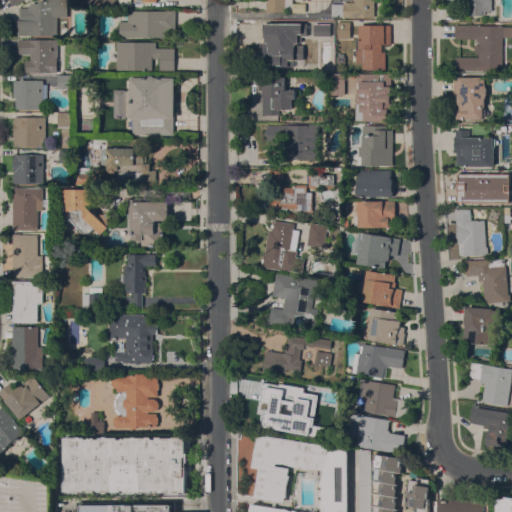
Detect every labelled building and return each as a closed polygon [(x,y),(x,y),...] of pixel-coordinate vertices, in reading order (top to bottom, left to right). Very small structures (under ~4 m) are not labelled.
[(57,35),(19,35),(19,27),(18,27),(18,19),(19,19),(19,7),(28,7),(28,5),(31,5),(31,3),(39,3),(39,0),(68,0),(68,17),(57,17),(57,35)] [(266,0),(292,0),(292,3),(306,3),(306,13),(292,12),(292,8),(285,8),(285,12),(266,12),(266,0)] [(375,0),(375,17),(357,17),(344,17),(344,16),(331,16),(331,3),(343,3),(343,2),(354,2),(354,0),(375,0)] [(492,0),(492,11),(483,11),(483,15),(460,15),(460,0),(492,0)] [(166,10),(175,10),(176,29),(167,29),(167,37),(120,37),(119,21),(127,21),(127,11),(166,10)] [(316,24),(316,20),(327,20),(327,24),(332,24),(332,46),(316,46),(316,24)] [(350,38),(338,38),(338,21),(350,21),(350,38)] [(295,70),(272,70),(272,61),(270,61),(270,37),(272,37),(272,25),(295,24),(295,30),(297,30),(297,36),(298,36),(301,38),(301,39),(303,39),(303,55),(297,55),(297,56),(295,56),(295,70)] [(480,24),(480,26),(503,26),(503,55),(511,55),(511,70),(503,70),(503,71),(478,71),(478,70),(455,70),(455,57),(478,57),(478,54),(475,54),(475,45),(478,45),(478,38),(455,38),(455,24),(480,24)] [(383,25),(391,25),(391,44),(386,44),(386,69),(362,69),(362,62),(357,62),(357,50),(356,50),(356,37),(359,37),(359,25),(383,25)] [(57,73),(25,72),(25,60),(30,60),(30,54),(20,54),(20,53),(17,53),(17,40),(19,40),(19,39),(58,39),(57,73)] [(117,42),(156,42),(156,48),(175,48),(175,70),(160,70),(160,58),(153,58),(153,70),(117,70),(117,42)] [(338,56),(338,53),(343,53),(343,56),(345,56),(345,63),(336,63),(336,56),(338,56)] [(345,95),(329,94),(329,73),(345,73),(345,95)] [(391,73),(391,119),(389,119),(389,120),(356,120),(356,103),(357,103),(357,94),(359,94),(359,88),(361,88),(361,83),(358,83),(358,73),(391,73)] [(72,75),(72,88),(58,88),(58,75),(72,75)] [(113,117),(114,88),(125,89),(125,91),(127,91),(131,87),(131,77),(145,77),(146,75),(154,75),(155,77),(176,77),(175,118),(174,118),(174,135),(133,134),(133,117),(125,117),(113,117)] [(285,89),(296,89),(296,98),(292,98),(292,109),(279,109),(279,115),(263,115),(263,96),(263,76),(285,76),(285,89)] [(485,86),(487,87),(487,94),(486,95),(486,98),(485,98),(485,107),(484,107),(483,119),(456,119),(457,116),(456,116),(456,109),(455,109),(455,102),(458,102),(458,96),(454,96),(454,77),(485,78),(485,86)] [(43,80),(43,84),(47,84),(47,99),(43,99),(43,109),(12,109),(12,97),(13,97),(13,79),(43,80)] [(72,112),(72,126),(58,126),(58,112),(72,112)] [(14,117),(45,117),(45,138),(44,138),(44,146),(14,146),(14,117)] [(320,125),(320,159),(289,159),(289,137),(279,137),(279,142),(267,142),(267,125),(320,125)] [(393,165),(362,165),(362,156),(358,156),(359,146),(362,146),(362,125),(386,125),(386,130),(393,130),(393,165)] [(494,137),(494,139),(496,139),(496,147),(495,147),(494,166),(462,166),(462,165),(456,165),(457,153),(454,153),(455,136),(455,129),(470,129),(470,137),(494,137)] [(107,147),(144,147),(144,162),(151,162),(151,170),(156,170),(157,183),(142,183),(142,180),(117,180),(117,172),(115,175),(113,175),(110,174),(108,173),(108,165),(103,165),(103,163),(103,148),(107,148),(107,147)] [(72,150),(72,162),(60,162),(59,149),(72,150)] [(44,183),(14,182),(14,154),(44,154),(44,183)] [(346,154),(346,164),(334,164),(334,154),(346,154)] [(78,173),(78,167),(92,167),(92,173),(97,173),(96,183),(76,183),(76,173),(78,173)] [(392,169),(392,196),(358,196),(358,193),(356,193),(356,189),(358,189),(358,185),(357,184),(357,182),(357,181),(358,170),(392,169)] [(312,212),(296,212),(296,208),(268,208),(268,193),(278,193),(278,183),(269,183),(269,171),(282,171),(282,184),(306,184),(306,191),(312,191),(312,212)] [(460,202),(460,190),(456,189),(456,172),(506,172),(505,202),(460,202)] [(322,173),(322,174),(333,174),(333,186),(308,187),(308,182),(306,182),(306,174),(308,174),(308,173),(322,173)] [(13,186),(18,187),(43,187),(43,200),(51,200),(51,206),(43,206),(43,210),(38,210),(38,229),(15,229),(15,231),(13,230),(13,186)] [(63,188),(90,188),(90,196),(91,196),(91,199),(91,208),(108,208),(108,227),(101,234),(95,228),(91,232),(85,232),(72,220),(64,220),(63,188)] [(168,201),(168,202),(169,202),(169,209),(168,209),(168,211),(169,211),(169,218),(168,218),(168,220),(156,220),(156,222),(164,222),(164,231),(162,231),(162,233),(163,233),(163,242),(161,242),(161,245),(142,245),(142,239),(132,239),(132,232),(130,232),(130,206),(132,206),(131,201),(168,201)] [(395,201),(395,220),(392,220),(392,227),(358,226),(358,211),(357,210),(357,205),(358,204),(358,201),(395,201)] [(486,246),(488,246),(488,253),(463,255),(462,244),(457,244),(455,213),(471,212),(471,220),(485,219),(486,246)] [(335,214),(337,221),(331,222),(329,215),(335,214)] [(293,229),(299,230),(295,251),(296,251),(295,256),(303,258),(301,272),(261,266),(262,263),(261,262),(261,261),(261,260),(261,259),(262,258),(262,257),(263,254),(264,254),(268,230),(271,230),(271,228),(270,227),(270,225),(271,224),(272,223),(273,220),(294,223),(293,229)] [(310,223),(327,225),(324,240),(328,241),(327,248),(306,245),(310,223)] [(360,231),(400,238),(397,256),(390,255),(389,260),(387,260),(385,268),(357,263),(360,239),(359,239),(360,232),(360,231)] [(43,276),(13,276),(14,233),(21,233),(21,234),(38,234),(38,255),(43,255),(43,276)] [(156,254),(156,265),(145,265),(145,275),(147,275),(147,282),(146,282),(146,283),(145,283),(145,285),(146,285),(146,293),(143,293),(143,305),(133,305),(133,292),(126,292),(126,283),(120,283),(121,273),(126,273),(124,272),(124,267),(125,266),(125,263),(128,263),(129,253),(156,254)] [(508,294),(510,294),(511,301),(485,303),(484,298),(482,298),(481,284),(483,284),(483,280),(479,280),(478,275),(467,275),(465,260),(471,259),(471,260),(489,259),(489,260),(505,258),(505,265),(506,265),(508,294)] [(396,275),(394,281),(396,282),(395,287),(403,289),(400,307),(364,301),(365,294),(363,293),(367,270),(396,275)] [(325,280),(320,309),(318,309),(315,329),(290,325),(290,326),(269,322),(271,306),(283,308),(285,297),(272,295),(276,272),(325,280)] [(13,280),(43,280),(43,303),(38,303),(38,322),(13,322),(13,280)] [(102,306),(82,306),(82,293),(89,293),(90,286),(102,287),(102,306)] [(463,341),(464,322),(463,322),(464,307),(467,308),(467,306),(493,308),(493,309),(501,309),(500,323),(492,323),(492,325),(491,325),(489,343),(463,341)] [(400,312),(398,319),(402,320),(401,324),(406,325),(404,333),(405,333),(403,344),(395,343),(395,344),(369,338),(370,331),(367,331),(372,307),(400,312)] [(153,353),(154,354),(154,358),(153,360),(153,362),(141,362),(140,364),(136,364),(135,363),(129,363),(129,362),(122,362),(122,361),(115,361),(115,351),(126,352),(126,338),(109,337),(109,313),(145,314),(145,316),(152,316),(152,322),(158,322),(158,333),(153,333),(153,353)] [(13,326),(38,326),(38,346),(43,346),(43,368),(13,368),(13,326)] [(331,339),(330,348),(315,345),(315,346),(305,345),(304,349),(301,348),(300,358),(302,359),(301,371),(287,368),(286,371),(276,369),(275,373),(262,371),(266,349),(286,353),(289,334),(304,337),(305,335),(331,339)] [(387,347),(387,346),(406,349),(403,368),(389,365),(389,366),(387,366),(385,378),(382,377),(381,379),(369,377),(369,375),(352,372),(355,353),(359,354),(359,353),(360,353),(361,345),(363,345),(363,343),(387,347)] [(332,352),(330,366),(314,363),(317,350),(332,352)] [(105,357),(104,371),(85,371),(85,357),(105,357)] [(511,374),(507,405),(482,401),(485,383),(480,382),(480,378),(470,376),(472,364),(483,365),(483,363),(511,367),(511,374)] [(136,375),(136,373),(148,373),(148,374),(158,374),(158,382),(159,382),(159,389),(158,389),(158,396),(148,396),(148,398),(154,398),(157,400),(158,402),(159,405),(158,408),(157,410),(154,411),(148,411),(148,413),(157,413),(157,416),(158,416),(158,423),(157,423),(157,426),(138,426),(137,428),(130,428),(130,427),(125,427),(125,426),(119,426),(119,427),(116,427),(113,424),(113,418),(116,415),(122,415),(116,407),(116,399),(122,391),(117,391),(117,387),(115,388),(111,384),(111,378),(115,375),(136,375)] [(20,419),(6,402),(0,394),(0,390),(11,382),(16,389),(34,375),(50,395),(20,419)] [(365,378),(395,384),(393,396),(411,400),(407,418),(388,415),(388,414),(364,410),(366,399),(362,399),(365,381),(365,378)] [(275,379),(290,381),(288,395),(293,396),(293,395),(299,396),(298,406),(293,405),(291,419),(298,420),(298,421),(308,423),(306,434),(269,429),(271,415),(270,415),(270,411),(267,410),(267,407),(267,403),(268,402),(268,399),(272,399),(275,379)] [(511,410),(511,439),(509,439),(508,449),(485,445),(486,437),(487,437),(488,430),(490,430),(491,426),(478,423),(478,424),(470,422),(473,404),(511,410)] [(25,431),(18,438),(19,439),(15,442),(14,441),(8,446),(9,447),(0,453),(0,408),(4,405),(25,431)] [(97,412),(98,420),(103,420),(104,432),(85,433),(84,421),(91,421),(90,412),(97,412)] [(387,429),(389,430),(389,431),(406,434),(402,453),(359,446),(361,435),(357,434),(361,414),(389,419),(387,429)] [(347,448),(347,511),(247,511),(249,502),(283,508),(283,507),(291,510),(292,509),(300,511),(301,510),(306,511),(324,511),(324,506),(318,505),(321,495),(319,494),(322,485),(318,484),(323,470),(317,468),(302,468),(302,466),(298,465),(298,467),(282,462),(275,462),(274,464),(288,467),(287,474),(289,475),(286,484),(285,496),(284,496),(283,501),(253,496),(257,467),(251,466),(256,432),(347,448)] [(76,437),(76,436),(81,436),(81,437),(85,437),(85,438),(89,438),(89,437),(95,437),(95,439),(99,439),(99,437),(103,437),(103,436),(109,436),(109,437),(118,437),(118,439),(122,439),(122,437),(133,437),(133,436),(138,436),(138,437),(146,437),(146,436),(152,436),(152,439),(157,439),(157,436),(163,436),(163,438),(174,438),(174,436),(183,436),(183,437),(188,437),(188,447),(191,447),(191,470),(187,470),(187,492),(156,492),(156,490),(152,490),(152,492),(145,492),(145,493),(140,493),(140,491),(137,491),(137,493),(132,493),(132,492),(126,492),(121,492),(121,491),(108,491),(108,492),(103,492),(103,491),(80,491),(80,492),(75,492),(75,491),(64,491),(64,437),(76,437)] [(368,450),(368,511),(358,511),(358,448),(368,450)] [(373,511),(373,453),(385,455),(385,454),(405,458),(402,472),(399,472),(396,483),(399,484),(396,495),(399,496),(396,508),(399,508),(398,511),(373,511)] [(52,511),(0,511),(0,473),(52,482),(52,511)] [(412,511),(413,511),(417,511),(418,510),(406,508),(408,494),(407,494),(410,478),(417,479),(418,477),(426,479),(425,485),(431,486),(429,498),(429,511),(412,511)] [(511,511),(497,511),(497,504),(499,504),(499,498),(506,498),(506,496),(511,496),(511,511)] [(435,511),(436,500),(440,501),(440,498),(486,499),(486,500),(491,500),(491,511),(435,511)]
